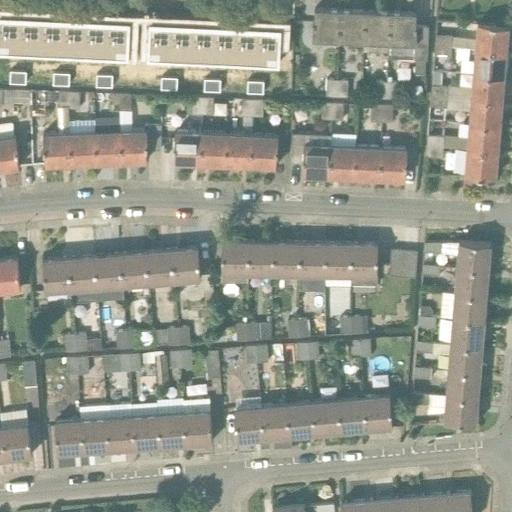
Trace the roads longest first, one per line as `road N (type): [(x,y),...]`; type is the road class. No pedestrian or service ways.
road 1 (residential): [(0,213),(144,200),(511,209)]
road 2 (residential): [(220,468),(511,448)]
road 3 (residential): [(0,496),(220,468)]
